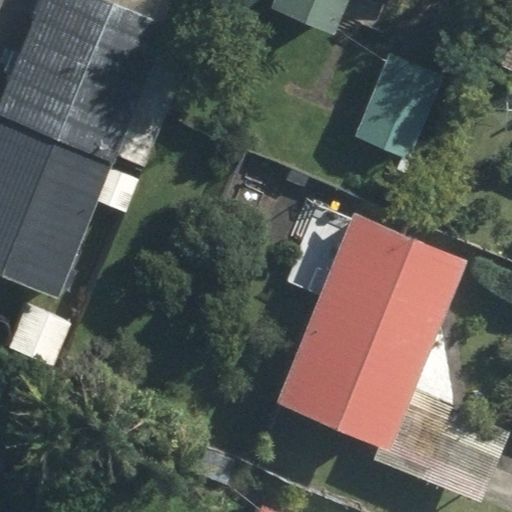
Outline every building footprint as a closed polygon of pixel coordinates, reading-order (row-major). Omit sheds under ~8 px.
[(133,0),(41,0),(0,101),(0,266),(1,265),(62,290),(175,17),(133,0)] [(449,69),(391,45),(356,128),(413,153),(449,69)] [(472,249),(356,203),(280,390),(383,431),(376,448),(485,492),(511,425),(511,421),(417,383),(472,249)] [(70,319),(21,316),(19,359),(67,362),(70,319)] [(0,476),(38,382),(0,366),(0,476)] [(295,511),(261,498),(255,511),(295,511)]
